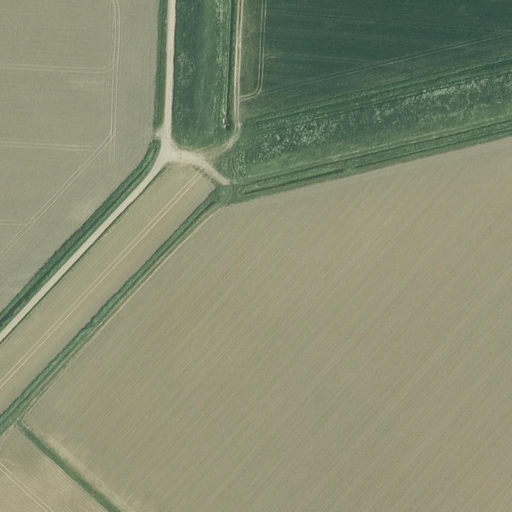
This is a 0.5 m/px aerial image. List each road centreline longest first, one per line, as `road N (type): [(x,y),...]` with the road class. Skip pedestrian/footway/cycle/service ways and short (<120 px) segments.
road 1 (unclassified): [(0,336),(159,164),(172,0)]
road 2 (track): [(163,156),(195,161),(237,185),(511,120)]
